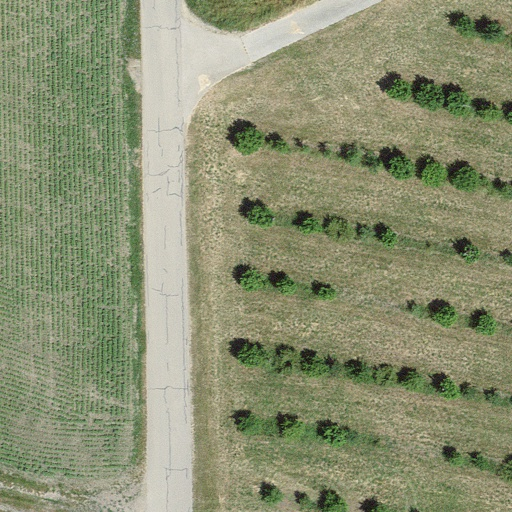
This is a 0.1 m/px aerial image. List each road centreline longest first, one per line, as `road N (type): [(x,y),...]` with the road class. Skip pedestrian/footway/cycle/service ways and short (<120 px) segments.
road 1 (unclassified): [(174,511),(168,0)]
road 2 (track): [(170,81),(382,0)]
